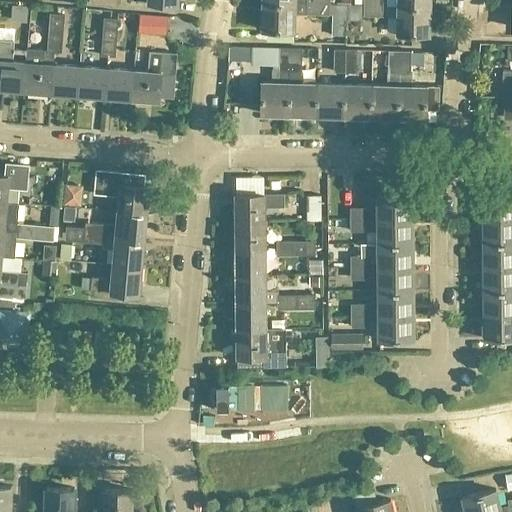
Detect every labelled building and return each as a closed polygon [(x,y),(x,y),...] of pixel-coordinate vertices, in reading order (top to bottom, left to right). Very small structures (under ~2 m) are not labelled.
[(294,32),(294,16),(328,17),(328,5),(263,3),(262,30),(262,31),(294,32)] [(362,17),(397,18),(397,35),(429,36),(429,35),(428,35),(429,8),(362,6),(362,17)] [(332,7),(332,16),(349,17),(349,7),(332,7)] [(48,33),(61,34),(63,16),(49,15),(48,33)] [(167,18),(140,16),(138,33),(166,35),(167,18)] [(102,38),(115,39),(116,20),(103,19),(102,38)] [(26,63),(24,92),(50,94),(53,65),(52,65),(53,53),(60,53),(61,34),(48,33),(46,53),(27,51),(26,63)] [(115,39),(102,38),(100,57),(114,58),(115,39)] [(0,89),(24,92),(26,63),(11,62),(13,42),(0,41),(0,89)] [(290,49),(279,49),(279,70),(272,70),(271,83),(261,83),(260,115),(262,115),(262,114),(288,115),(290,49)] [(301,49),(290,49),(288,115),(315,116),(316,116),(317,84),(300,84),(301,49)] [(334,74),(345,74),(345,51),(334,51),(334,74)] [(356,74),(356,52),(345,51),(345,74),(356,74)] [(148,73),(133,71),(131,100),(157,102),(157,101),(159,102),(159,98),(173,99),(174,76),(161,75),(161,74),(160,73),(162,54),(149,53),(148,73)] [(390,86),(371,86),(370,118),(371,118),(371,117),(400,118),(401,53),(390,53),(390,86)] [(427,87),(412,87),(412,76),(413,53),(401,53),(400,118),(424,119),(426,119),(427,87)] [(360,55),(360,71),(385,71),(385,55),(360,55)] [(53,65),(50,94),(77,96),(80,67),(53,65)] [(106,69),(80,67),(77,96),(104,98),(106,69)] [(133,71),(106,69),(104,98),(131,100),(133,71)] [(511,72),(502,72),(502,99),(511,98),(511,72)] [(344,85),(317,84),(316,116),(343,116),(344,85)] [(371,86),(344,85),(343,116),(370,117),(370,118),(371,86)] [(26,191),(27,179),(28,167),(9,165),(8,176),(0,175),(0,203),(5,204),(7,189),(26,191)] [(93,195),(99,196),(119,198),(118,212),(146,215),(149,189),(148,189),(148,187),(120,185),(121,173),(95,171),(93,195)] [(287,194),(286,181),(266,182),(267,194),(287,194)] [(483,219),(511,219),(511,194),(483,195),(483,196),(483,219)] [(235,197),(235,223),(264,223),(264,208),(283,208),(283,196),(283,195),(263,195),(235,195),(235,197)] [(350,221),(412,220),(411,220),(411,196),(411,195),(377,196),(378,215),(368,216),(367,210),(350,210),(350,221)] [(305,222),(320,222),(319,196),(305,197),(305,222)] [(34,241),(35,226),(17,225),(18,205),(5,204),(0,203),(0,230),(16,232),(15,239),(34,241)] [(144,242),(146,215),(118,212),(116,227),(85,224),(85,227),(84,242),(102,244),(103,238),(144,242)] [(483,243),(511,243),(511,219),(483,219),(483,220),(484,243),(483,243)] [(378,245),(412,244),(412,243),(411,243),(411,221),(412,221),(412,220),(350,221),(351,232),(368,231),(368,226),(378,226),(378,245)] [(235,250),(264,249),(264,223),(235,223),(235,250)] [(34,241),(52,242),(54,228),(35,226),(34,241)] [(66,226),(66,234),(65,240),(84,242),(85,227),(66,226)] [(16,232),(0,230),(0,257),(1,257),(14,258),(15,239),(16,232)] [(103,238),(102,244),(102,249),(114,250),(113,266),(141,268),(144,242),(103,238)] [(295,257),(295,242),(275,242),(275,257),(295,257)] [(295,242),(295,257),(314,256),(314,242),(295,242)] [(483,267),(511,267),(511,243),(483,243),(483,244),(484,244),(484,267),(483,267)] [(351,269),(412,268),(411,245),(412,245),(412,244),(378,245),(378,264),(368,264),(368,258),(351,258),(351,269)] [(235,250),(236,277),(264,276),(264,249),(235,250)] [(0,264),(1,257),(0,257),(0,296),(25,299),(27,274),(0,271),(0,264)] [(139,294),(141,268),(113,266),(111,280),(92,278),(91,291),(110,292),(110,293),(138,296),(138,294),(139,294)] [(484,291),(511,291),(511,267),(483,267),(483,268),(484,268),(484,291)] [(378,274),(378,293),(412,292),(412,269),(412,268),(351,269),(351,280),(368,279),(368,274),(378,274)] [(236,277),(236,304),(265,303),(277,303),(277,296),(277,291),(264,292),(264,276),(236,277)] [(484,315),(511,315),(511,291),(484,291),(484,292),(484,315)] [(351,317),(413,316),(412,316),(412,293),(412,292),(378,293),(379,312),(369,312),(369,306),(351,306),(351,317)] [(314,295),(296,296),(296,310),(314,310),(314,295)] [(277,310),(296,310),(296,296),(277,296),(277,303),(277,310)] [(236,304),(236,331),(265,330),(265,303),(236,304)] [(0,311),(0,336),(9,346),(26,348),(29,314),(0,311)] [(511,315),(484,315),(484,316),(485,339),(484,339),(484,340),(511,339),(511,315)] [(413,316),(351,317),(352,327),(369,327),(369,322),(379,322),(379,341),(413,341),(413,340),(412,340),(412,317),(413,317),(413,316)] [(265,344),(265,330),(236,331),(237,356),(237,358),(262,358),(263,370),(285,369),(285,356),(285,344),(265,344)] [(331,336),(331,349),(359,349),(359,336),(331,336)] [(248,457),(239,458),(241,483),(251,481),(248,457)] [(10,511),(11,488),(0,487),(0,511),(10,511)] [(45,511),(73,511),(74,489),(46,489),(45,511)] [(217,491),(218,507),(246,505),(245,489),(217,491)] [(131,495),(131,491),(104,490),(103,511),(130,511),(131,510),(137,510),(141,507),(141,499),(138,495),(131,495)] [(500,510),(495,490),(462,498),(465,511),(507,511),(511,511),(511,500),(508,502),(509,507),(500,510)] [(392,511),(390,501),(357,508),(357,511),(392,511)]
